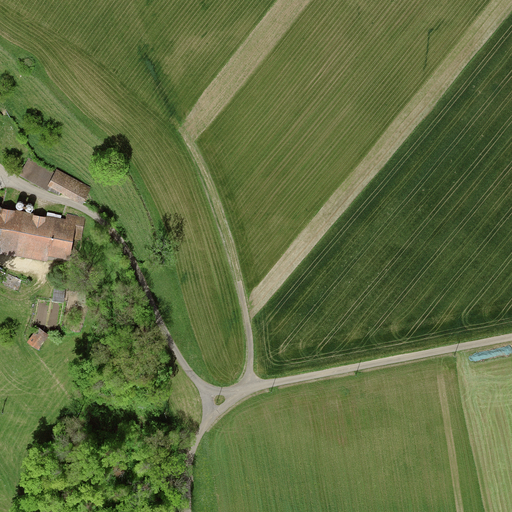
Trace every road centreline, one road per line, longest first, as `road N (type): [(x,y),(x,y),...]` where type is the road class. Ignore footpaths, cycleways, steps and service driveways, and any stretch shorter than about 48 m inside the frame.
road 1 (unclassified): [(0,166),(109,229),(206,392),(511,339)]
road 2 (track): [(207,421),(250,379),(231,245),(186,139),(138,65),(76,0)]
